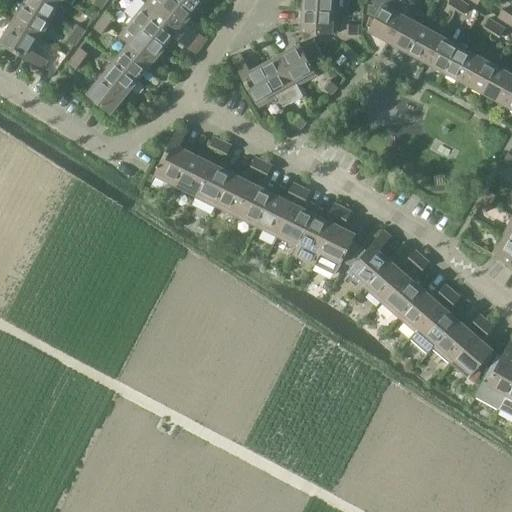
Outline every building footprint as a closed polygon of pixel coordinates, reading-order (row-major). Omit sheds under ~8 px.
[(25,0),(23,3),(52,19),(63,0),(25,0)] [(102,9),(108,2),(105,0),(95,0),(93,3),(102,9)] [(148,0),(147,2),(200,46),(205,38),(186,22),(194,13),(178,0),(148,0)] [(178,0),(194,13),(204,0),(178,0)] [(303,0),(303,9),(339,11),(339,0),(303,0)] [(388,42),(403,15),(409,4),(401,0),(373,0),(373,4),(369,4),(368,14),(376,18),(369,31),(388,42)] [(450,0),(447,5),(456,10),(462,0),(461,0),(450,0)] [(462,0),(456,10),(464,15),(470,5),(462,0)] [(133,18),(167,46),(174,37),(196,55),(200,46),(147,2),(133,18)] [(12,22),(40,39),(52,19),(23,3),(12,22)] [(506,23),(511,13),(511,12),(504,8),(498,18),(506,23)] [(339,11),(303,9),(302,31),(337,33),(339,11)] [(105,12),(100,20),(109,27),(115,19),(105,12)] [(407,52),(422,25),(403,15),(388,42),(407,52)] [(119,35),(129,43),(153,63),(167,46),(133,18),(119,35)] [(492,33),(498,23),(490,18),(484,28),(492,33)] [(109,27),(100,20),(94,28),(103,35),(109,27)] [(40,39),(12,22),(0,41),(0,42),(28,59),(44,69),(49,61),(33,51),(40,39)] [(506,29),(498,23),(492,33),(500,38),(506,29)] [(67,27),(81,39),(87,31),(78,24),(73,30),(68,26),(67,27)] [(359,36),(359,35),(359,25),(348,25),(347,35),(359,36)] [(407,52),(426,62),(441,35),(422,25),(407,52)] [(75,47),(81,39),(67,27),(66,29),(72,33),(66,40),(75,47)] [(426,62),(445,73),(460,46),(441,35),(426,62)] [(115,60),(139,80),(153,63),(129,43),(115,60)] [(297,86),(298,85),(317,75),(300,44),(280,54),(297,86)] [(445,73),(464,83),(479,56),(460,46),(445,73)] [(79,48),(74,56),(83,63),(89,54),(79,48)] [(303,96),(298,85),(297,86),(280,54),(261,65),(278,96),(284,107),(303,96)] [(259,107),(278,96),(261,65),(250,71),(242,55),(233,60),(242,76),(259,107)] [(83,63),(74,56),(68,64),(77,71),(83,63)] [(464,83),(483,93),(498,66),(479,56),(464,83)] [(101,77),(125,96),(139,80),(115,60),(101,77)] [(483,93),(502,104),(511,85),(511,73),(498,66),(483,93)] [(111,114),(125,96),(101,77),(97,74),(91,80),(96,84),(87,94),(111,114)] [(339,87),(338,87),(330,80),(324,88),(332,95),(339,87)] [(511,85),(502,104),(511,108),(511,85)] [(308,122),(307,121),(299,115),(292,123),(301,130),(308,122)] [(188,130),(179,126),(174,137),(180,140),(183,139),(188,130)] [(219,150),(223,141),(215,137),(210,146),(219,150)] [(232,146),(223,141),(219,150),(227,154),(232,146)] [(175,186),(192,153),(171,142),(154,176),(175,186)] [(175,186),(196,196),(212,163),(192,153),(175,186)] [(259,170),(264,161),(256,158),(252,167),(259,170)] [(273,166),(264,161),(259,170),(269,175),(273,166)] [(196,196),(216,206),(233,173),(212,163),(196,196)] [(216,206),(236,217),(253,183),(233,173),(216,206)] [(236,217),(257,227),(274,193),(253,183),(236,217)] [(297,198),(302,187),(295,183),(289,194),(297,198)] [(312,192),(302,187),(297,198),(307,203),(312,192)] [(482,199),(492,204),(497,196),(487,190),(482,199)] [(257,227),(277,237),(294,203),(274,193),(257,227)] [(487,213),(492,204),(482,199),(477,207),(487,213)] [(277,237),(298,247),(315,213),(294,203),(277,237)] [(330,214),(338,218),(343,207),(336,204),(330,214)] [(343,207),(338,218),(347,223),(353,212),(343,207)] [(315,267),(319,258),(318,257),(335,223),(315,213),(298,247),(293,256),(315,267)] [(511,218),(503,235),(511,239),(511,218)] [(318,257),(319,258),(339,268),(343,261),(347,264),(359,246),(353,241),(356,234),(335,223),(318,257)] [(391,237),(383,230),(375,239),(381,244),(384,244),(391,237)] [(511,239),(503,235),(492,255),(511,265),(511,239)] [(365,288),(389,260),(371,244),(366,250),(359,246),(347,264),(352,267),(347,273),(365,288)] [(414,265),(422,256),(415,250),(407,259),(414,265)] [(429,263),(422,256),(414,265),(422,272),(429,263)] [(365,288),(382,303),(407,274),(389,260),(365,288)] [(382,303),(399,318),(424,289),(407,274),(382,303)] [(445,300),(453,291),(446,285),(438,294),(445,300)] [(399,318),(416,333),(441,304),(424,289),(399,318)] [(460,297),(453,291),(445,300),(452,306),(460,297)] [(428,355),(433,348),(458,319),(441,304),(416,333),(411,339),(428,355)] [(472,324),(479,330),(487,321),(480,315),(472,324)] [(433,348),(451,363),(475,334),(458,319),(433,348)] [(487,321),(479,330),(487,336),(495,327),(487,321)] [(493,350),(475,334),(451,363),(468,378),(493,350)] [(474,397),(499,410),(511,386),(511,360),(511,357),(511,340),(511,339),(487,383),(483,381),(474,397)] [(511,416),(511,386),(499,410),(511,416)]
